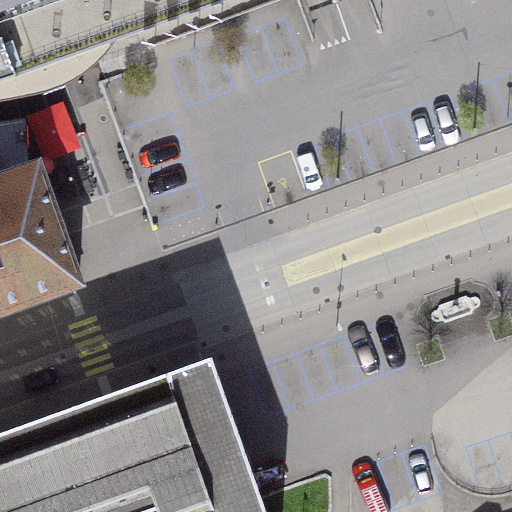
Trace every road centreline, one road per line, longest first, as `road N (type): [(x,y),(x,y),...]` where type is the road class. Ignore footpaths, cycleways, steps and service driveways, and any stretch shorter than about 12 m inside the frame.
road 1 (residential): [(433,54),(214,126),(265,284)]
road 2 (primary): [(265,284),(0,379)]
road 3 (primary): [(511,195),(265,284)]
